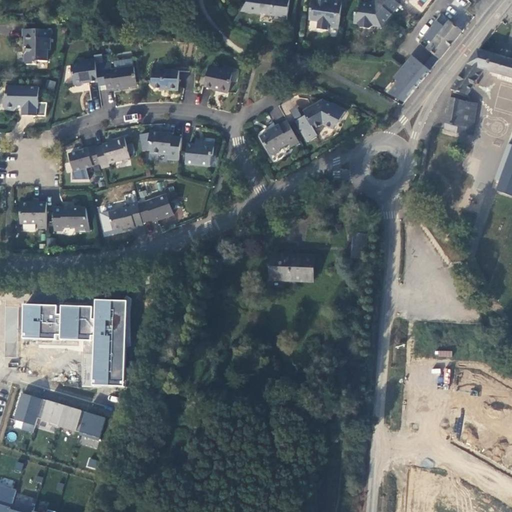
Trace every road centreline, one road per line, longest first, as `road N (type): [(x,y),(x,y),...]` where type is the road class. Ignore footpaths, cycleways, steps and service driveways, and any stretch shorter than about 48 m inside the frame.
road 1 (tertiary): [(0,261),(80,261),(130,251),(266,199)]
road 2 (unclassified): [(389,195),(375,447)]
road 3 (residential): [(230,124),(171,108),(114,113),(60,132),(38,155)]
road 4 (residential): [(511,492),(449,455),(375,447)]
